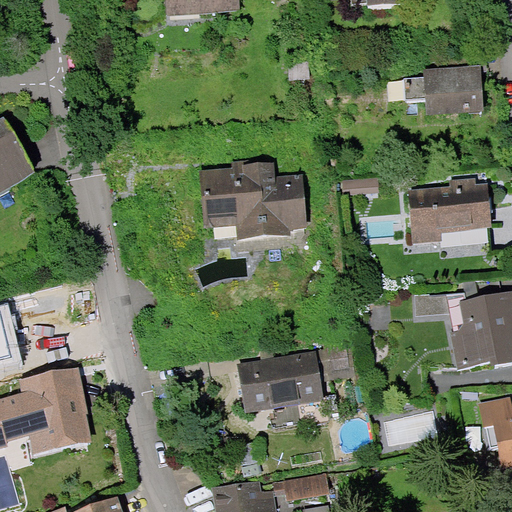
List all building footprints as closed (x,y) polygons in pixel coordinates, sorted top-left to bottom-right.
[(171,0),(172,20),(245,18),(244,0),(171,0)] [(325,0),(326,1),(335,0),(354,0),(355,8),(374,17),(417,14),(416,0),(325,0)] [(430,80),(407,82),(409,105),(430,103),(431,123),(494,118),(490,69),(430,73),(430,80)] [(0,213),(45,192),(14,128),(0,134),(0,213)] [(307,166),(201,174),(206,237),(240,234),(241,248),(313,243),(307,166)] [(393,179),(349,184),(351,200),(395,196),(393,179)] [(450,192),(411,194),(416,253),(442,251),(441,237),(498,233),(494,190),(484,190),(483,180),(449,183),(450,192)] [(457,292),(414,297),(417,323),(456,320),(461,372),(511,366),(511,288),(508,289),(507,275),(456,280),(457,292)] [(350,345),(316,350),(321,382),(355,376),(350,345)] [(316,350),(237,364),(246,413),(324,399),(321,382),(316,350)] [(98,448),(84,374),(21,385),(31,439),(5,443),(9,465),(98,448)] [(511,405),(483,411),(489,439),(502,436),(511,477),(511,476),(511,405)] [(326,473),(273,482),(275,496),(286,494),(287,501),(329,493),(326,473)] [(259,480),(212,488),(215,511),(276,511),(273,490),(261,492),(259,480)] [(127,511),(125,503),(98,511),(71,511),(71,510),(66,511),(127,511)]
